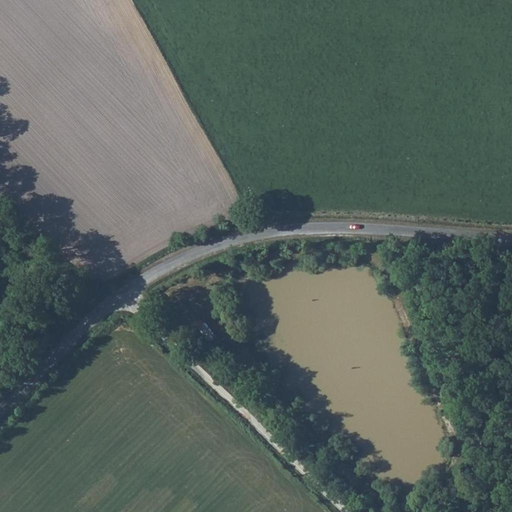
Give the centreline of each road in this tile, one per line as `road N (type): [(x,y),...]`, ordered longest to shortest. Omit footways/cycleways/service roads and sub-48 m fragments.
road 1 (unclassified): [(0,411),(125,291),(204,248),(298,228),(511,239)]
road 2 (track): [(349,511),(125,291)]
